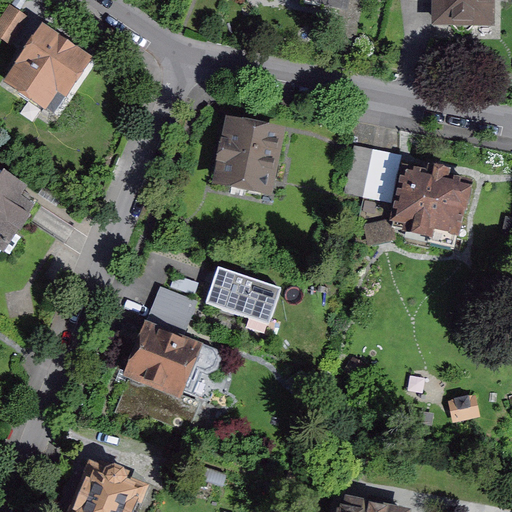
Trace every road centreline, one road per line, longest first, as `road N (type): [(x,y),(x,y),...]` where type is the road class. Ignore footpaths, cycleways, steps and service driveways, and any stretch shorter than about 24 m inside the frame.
road 1 (residential): [(5,511),(187,50)]
road 2 (residential): [(187,50),(511,117)]
